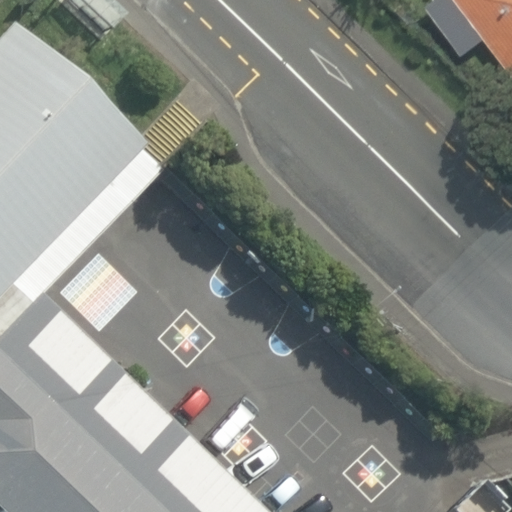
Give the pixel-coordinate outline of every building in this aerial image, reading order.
[(123,18),(104,0),(68,0),(106,36),(123,18)] [(511,0),(426,0),(427,0),(474,61),(499,41),(511,56),(511,0)] [(0,324),(29,296),(154,170),(131,149),(134,146),(9,23),(0,31),(0,324)] [(172,192),(144,218),(200,278),(228,253),(172,192)] [(0,511),(250,511),(29,296),(0,324),(0,511)]
